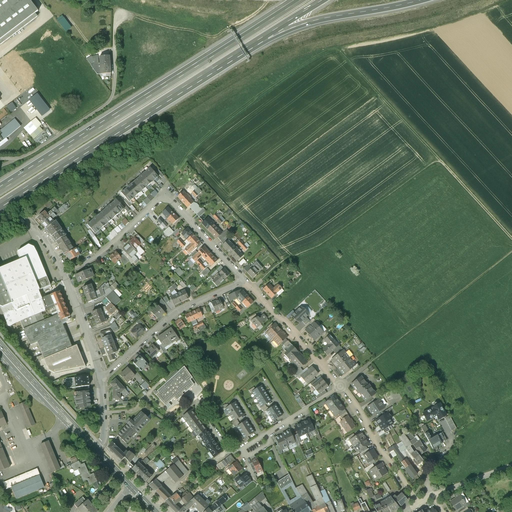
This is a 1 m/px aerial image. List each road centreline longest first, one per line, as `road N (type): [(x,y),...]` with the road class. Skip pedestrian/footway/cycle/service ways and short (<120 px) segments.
road 1 (track): [(511,238),(334,48),(190,148),(167,182)]
road 2 (motorway): [(300,0),(0,191)]
road 3 (motorway): [(0,203),(265,35)]
road 4 (track): [(438,158),(252,288)]
road 5 (track): [(511,253),(343,384)]
road 6 (residential): [(114,47),(110,99),(0,166)]
road 7 (residential): [(100,379),(172,315),(246,281)]
road 8 (motorway): [(265,35),(418,0)]
road 9 (residential): [(417,505),(343,384)]
road 10 (residential): [(343,384),(246,281)]
road 11 (secondary): [(2,352),(95,449)]
road 12 (residential): [(65,270),(105,250),(164,192)]
road 13 (residential): [(246,281),(164,192)]
